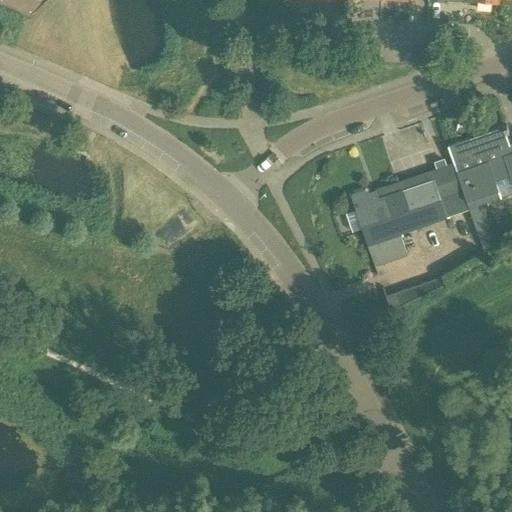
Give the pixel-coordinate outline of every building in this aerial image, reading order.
[(492,134),(487,136),(507,194),(511,192),(511,142),(508,144),(504,131),(507,130),(505,125),(490,130),(492,134)] [(507,194),(487,136),(470,142),(469,137),(447,145),(453,163),(462,190),(487,261),(490,260),(489,231),(485,221),(484,207),(478,210),(476,205),(507,194)] [(462,190),(453,163),(445,165),(443,159),(435,162),(437,168),(375,189),(378,198),(387,195),(389,202),(396,200),(400,211),(403,210),(406,219),(410,217),(413,226),(445,215),(439,198),(462,190)] [(375,189),(374,190),(367,192),(363,190),(353,193),(351,197),(373,261),(405,250),(399,231),(413,226),(410,217),(406,219),(403,210),(400,211),(396,200),(389,202),(387,195),(378,198),(375,189)] [(390,311),(443,284),(440,277),(385,295),(390,311)]
